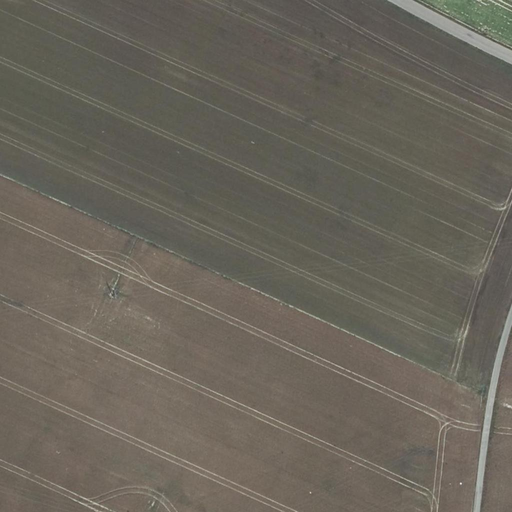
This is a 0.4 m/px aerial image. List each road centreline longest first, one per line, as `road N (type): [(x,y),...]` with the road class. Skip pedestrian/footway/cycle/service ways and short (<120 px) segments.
road 1 (unclassified): [(511,316),(477,511)]
road 2 (unclassified): [(399,0),(511,57)]
